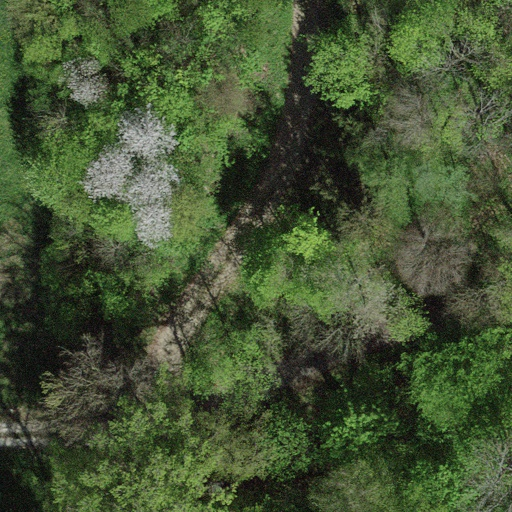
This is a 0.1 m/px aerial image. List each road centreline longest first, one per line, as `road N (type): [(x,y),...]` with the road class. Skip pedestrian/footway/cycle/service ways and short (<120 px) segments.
road 1 (track): [(301,0),(300,117),(213,285),(120,422),(84,511)]
road 2 (track): [(444,312),(197,409),(120,422),(0,426)]
